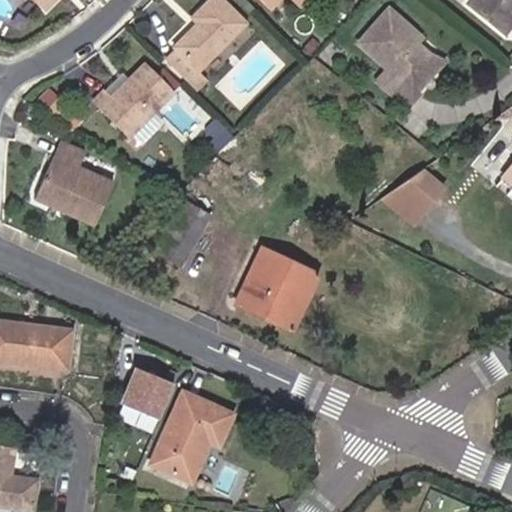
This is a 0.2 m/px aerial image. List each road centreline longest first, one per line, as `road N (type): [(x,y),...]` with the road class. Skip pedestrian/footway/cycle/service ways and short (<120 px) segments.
road 1 (residential): [(0,251),(397,432)]
road 2 (residential): [(0,403),(43,410),(76,427),(82,463),(74,511)]
road 3 (residential): [(0,82),(118,0)]
road 4 (residential): [(397,432),(422,423),(511,356)]
road 5 (residential): [(397,432),(511,481)]
